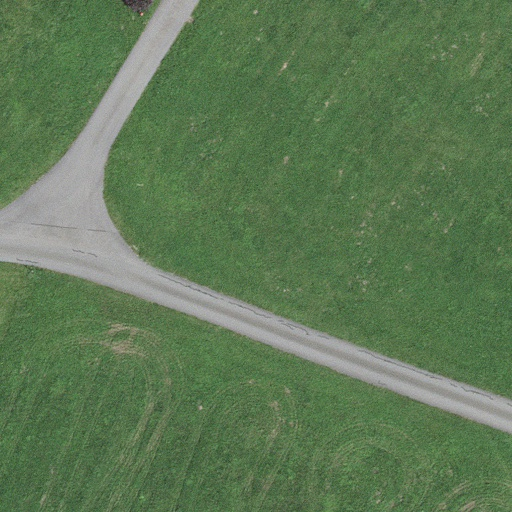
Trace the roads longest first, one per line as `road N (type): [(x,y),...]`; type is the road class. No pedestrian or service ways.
road 1 (track): [(34,236),(511,411)]
road 2 (residential): [(0,240),(34,236),(186,0)]
